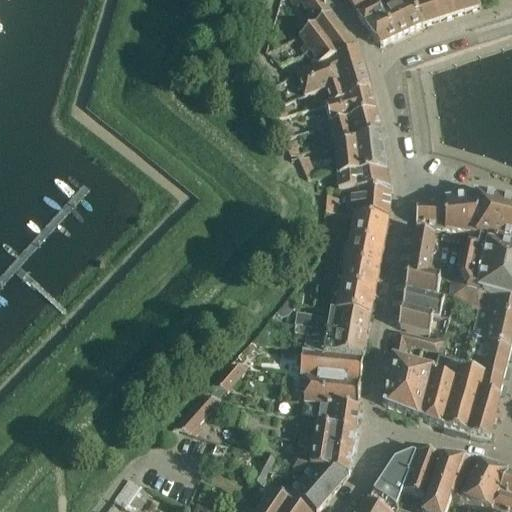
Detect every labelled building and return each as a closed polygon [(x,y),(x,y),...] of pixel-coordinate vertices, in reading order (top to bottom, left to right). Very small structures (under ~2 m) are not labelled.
[(302,6),(316,26),(331,16),(318,0),(288,0),(296,10),(302,6)] [(372,0),(344,0),(354,13),(372,0)] [(405,0),(407,3),(422,30),(423,29),(439,24),(431,0),(405,0)] [(448,0),(431,0),(439,24),(454,19),(448,0)] [(448,0),(454,19),(481,11),(477,0),(448,0)] [(422,30),(407,3),(389,13),(382,3),(375,7),(396,42),(422,30)] [(380,49),(396,42),(375,7),(357,17),(380,49)] [(311,64),(315,70),(327,65),(327,64),(358,53),(331,16),(316,26),(300,39),(306,47),(302,51),(306,56),(310,53),(316,61),(311,64)] [(364,70),(358,53),(327,64),(327,65),(315,70),(297,77),(305,99),(327,91),(340,87),(338,79),(364,70)] [(327,91),(332,106),(370,95),(364,70),(338,79),(340,87),(327,91)] [(273,111),(282,107),(277,94),(274,94),(272,89),(266,92),(273,111)] [(325,108),(331,128),(376,115),(370,95),(332,106),(325,108)] [(282,107),(273,111),(277,122),(289,119),(286,111),(283,112),(282,107)] [(382,137),(376,115),(331,128),(337,149),(382,139),(382,137)] [(278,126),(284,142),(293,139),(290,129),(286,130),(285,124),(278,126)] [(335,149),(338,180),(387,177),(382,139),(337,149),(335,149)] [(285,146),(289,158),(299,157),(296,149),(294,150),(292,145),(285,146)] [(308,160),(298,161),(308,182),(318,181),(308,160)] [(391,195),(387,177),(338,180),(339,192),(349,192),(391,195)] [(391,195),(349,192),(349,196),(347,216),(389,219),(391,195)] [(445,233),(476,239),(477,200),(446,204),(445,233)] [(511,208),(477,200),(476,239),(511,246),(511,208)] [(327,201),(326,216),(337,217),(338,202),(327,201)] [(445,233),(446,204),(417,208),(416,227),(435,231),(445,233)] [(355,221),(350,245),(384,252),(388,227),(355,221)] [(435,239),(431,238),(431,233),(416,230),(410,262),(430,266),(435,239)] [(346,268),(379,275),(384,252),(350,245),(346,268)] [(483,297),(511,304),(511,251),(487,247),(487,250),(469,245),(459,281),(468,293),(483,297)] [(375,298),(379,275),(346,268),(342,291),(375,298)] [(409,272),(405,293),(436,300),(440,279),(409,272)] [(310,276),(309,285),(320,287),(321,278),(310,276)] [(472,342),(490,347),(511,353),(511,348),(511,304),(483,297),(468,293),(459,281),(451,286),(457,300),(456,305),(479,311),(471,342),(472,342)] [(451,286),(447,303),(456,305),(457,300),(451,286)] [(375,298),(342,291),(337,314),(330,314),(330,316),(371,322),(375,298)] [(443,302),(436,300),(405,293),(402,312),(432,320),(439,321),(443,302)] [(294,296),(289,303),(302,308),(304,297),(294,296)] [(432,320),(402,312),(398,331),(428,338),(432,320)] [(367,341),(371,322),(330,316),(330,325),(327,325),(327,322),(309,320),(309,324),(297,323),(296,330),(367,341)] [(323,356),(363,361),(364,361),(367,341),(296,330),(295,336),(306,338),(306,343),(321,346),(322,343),(325,343),(323,356)] [(397,336),(396,347),(407,349),(409,339),(397,336)] [(407,349),(417,351),(419,341),(409,339),(407,349)] [(503,384),(511,353),(490,347),(486,362),(468,358),(472,342),(471,342),(466,340),(460,365),(458,373),(481,379),(503,384)] [(419,341),(417,351),(428,354),(430,344),(419,341)] [(441,347),(430,344),(428,354),(439,357),(440,352),(441,347)] [(389,387),(410,394),(418,366),(404,362),(407,349),(396,347),(389,387)] [(432,378),(455,385),(458,373),(460,365),(444,361),(446,354),(440,352),(439,357),(434,371),(432,378)] [(304,406),(319,409),(359,413),(363,361),(323,356),(302,355),(299,380),(307,380),(304,406)] [(418,366),(410,394),(403,416),(420,423),(432,378),(434,371),(418,366)] [(241,378),(246,373),(228,370),(227,371),(213,388),(211,390),(227,394),(241,378)] [(465,438),(477,394),(481,379),(458,373),(455,385),(442,431),(443,432),(465,438)] [(442,431),(455,385),(432,378),(420,423),(442,431)] [(503,384),(481,379),(477,394),(499,401),(503,384)] [(385,409),(403,416),(410,394),(389,387),(385,409)] [(499,401),(477,394),(465,438),(469,439),(490,444),(499,401)] [(203,399),(187,416),(205,421),(221,403),(203,399)] [(295,427),(316,430),(316,428),(356,434),(359,413),(319,409),(318,420),(303,417),(302,420),(296,419),(295,424),(295,427)] [(191,438),(205,421),(187,416),(174,431),(191,438)] [(353,456),(356,434),(316,428),(316,430),(314,441),(300,439),(299,448),(313,450),(313,449),(353,456)] [(313,449),(313,450),(311,463),(294,460),(293,471),(307,474),(310,469),(349,479),(353,456),(313,449)] [(395,463),(368,504),(382,511),(395,511),(402,494),(416,457),(412,456),(395,463)] [(442,462),(416,457),(402,494),(427,504),(442,462)] [(267,458),(261,469),(269,472),(276,461),(267,458)] [(442,462),(427,504),(424,511),(446,511),(451,502),(465,465),(444,462),(442,462)] [(465,465),(451,502),(463,507),(480,468),(465,465)] [(480,468),(463,507),(476,511),(492,511),(497,501),(498,501),(508,479),(481,469),(480,468)] [(261,488),(269,472),(261,469),(253,484),(261,488)] [(310,511),(320,511),(349,479),(310,469),(307,474),(288,496),(300,505),(310,511)] [(511,480),(508,479),(498,501),(511,505),(511,480)] [(125,511),(136,511),(138,510),(147,492),(129,483),(114,504),(125,511)] [(261,505),(271,511),(303,511),(297,508),(269,492),(261,505)] [(497,501),(492,511),(511,511),(511,505),(498,501),(497,501)]
